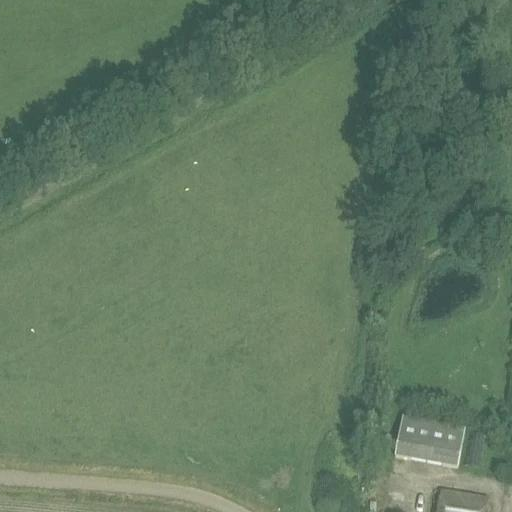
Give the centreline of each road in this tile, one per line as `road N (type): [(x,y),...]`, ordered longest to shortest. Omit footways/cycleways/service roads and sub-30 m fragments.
road 1 (unclassified): [(0,214),(374,0)]
road 2 (unclassified): [(0,478),(178,492),(233,511)]
